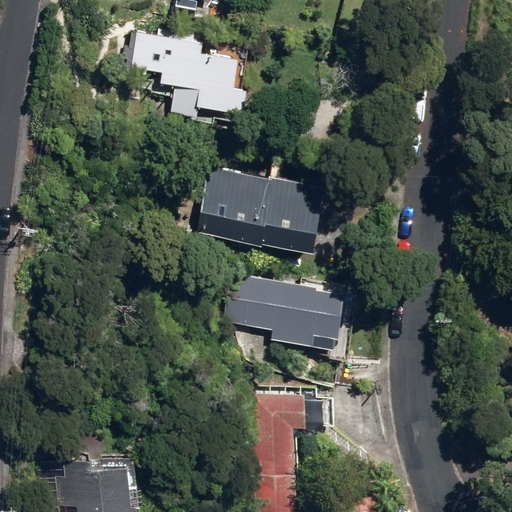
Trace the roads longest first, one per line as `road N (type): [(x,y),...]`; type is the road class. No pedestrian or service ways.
road 1 (residential): [(454,511),(441,493),(413,387),(452,0)]
road 2 (residential): [(0,165),(21,0)]
